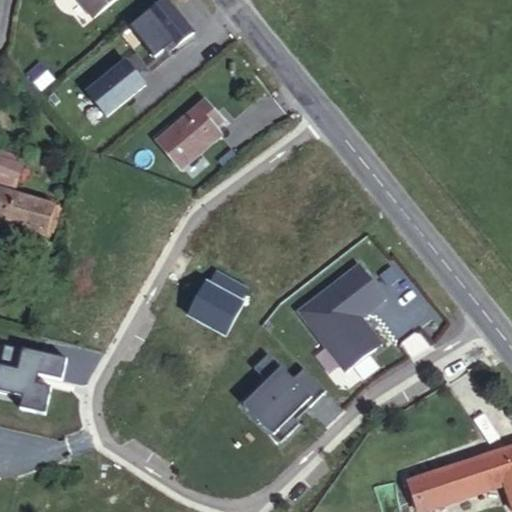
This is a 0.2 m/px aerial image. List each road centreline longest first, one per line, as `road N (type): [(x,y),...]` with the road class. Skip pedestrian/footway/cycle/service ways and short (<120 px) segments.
road 1 (residential): [(490,321),(372,394),(254,508),(183,494),(105,440),(93,403),(102,372),(175,247),(205,204),(325,116)]
road 2 (tertiary): [(490,321),(325,116)]
road 3 (tertiary): [(325,116),(228,0)]
